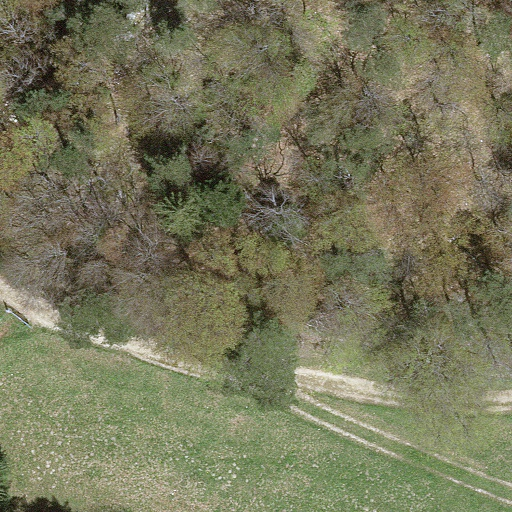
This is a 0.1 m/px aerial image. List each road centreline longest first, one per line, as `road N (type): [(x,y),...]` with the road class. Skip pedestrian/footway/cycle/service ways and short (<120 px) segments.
road 1 (track): [(511,401),(484,405),(203,362),(129,342),(0,281)]
road 2 (track): [(270,376),(511,496)]
